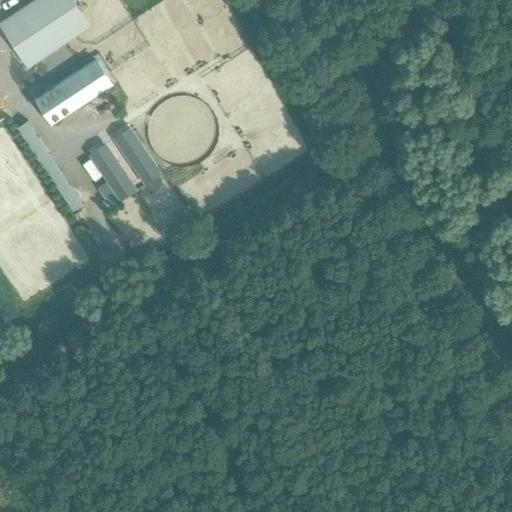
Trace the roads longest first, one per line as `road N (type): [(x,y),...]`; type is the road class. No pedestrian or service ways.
road 1 (unknown): [(511,358),(298,0)]
road 2 (track): [(511,406),(360,151)]
road 3 (track): [(345,123),(273,0)]
